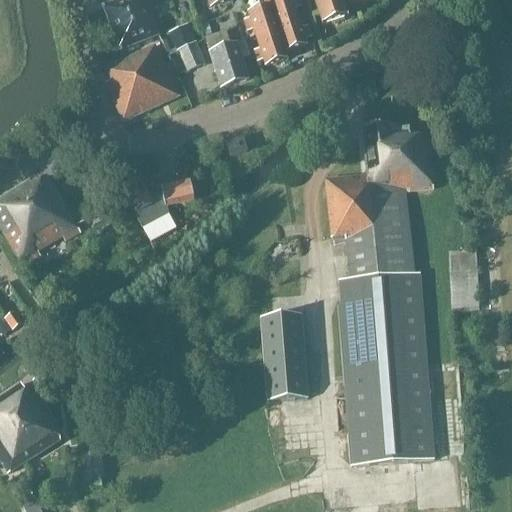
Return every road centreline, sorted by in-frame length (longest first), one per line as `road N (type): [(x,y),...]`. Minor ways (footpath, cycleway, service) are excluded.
road 1 (tertiary): [(105,145),(205,129),(270,104),(425,4)]
road 2 (residential): [(105,145),(73,0)]
